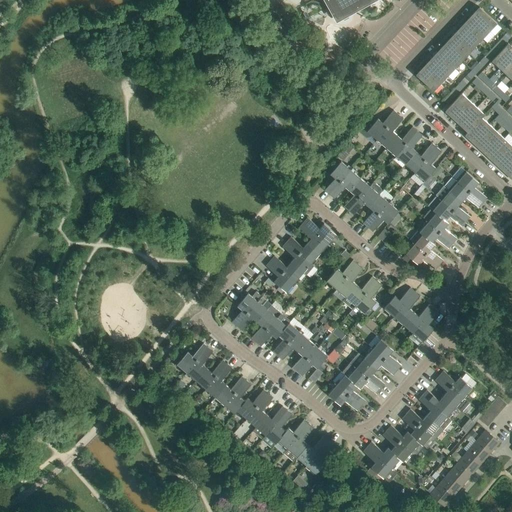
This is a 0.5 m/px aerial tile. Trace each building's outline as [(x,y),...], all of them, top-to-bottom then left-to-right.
[(328,0),(338,17),(351,10),(350,9),(354,7),(355,8),(369,0),(328,0)] [(424,1),(403,22),(412,32),(434,12),(424,1)] [(480,7),(478,8),(473,14),(490,31),(497,23),(480,7)] [(473,14),(466,22),(483,38),(490,31),(473,14)] [(466,22),(458,29),(476,46),(483,38),(466,22)] [(458,29),(451,37),(469,53),(476,46),(458,29)] [(503,43),(505,41),(511,36),(507,32),(500,40),(503,43)] [(451,37),(444,44),(462,61),(469,53),(451,37)] [(492,47),(497,51),(503,43),(500,40),(492,47)] [(511,46),(508,43),(507,45),(501,50),(492,60),(500,67),(511,54),(511,46)] [(444,44),(437,52),(455,68),(462,61),(444,44)] [(485,54),(489,58),(497,51),(492,47),(485,54)] [(437,52),(436,53),(430,59),(448,76),(455,68),(437,52)] [(478,62),(482,66),(489,58),(485,54),(478,62)] [(507,75),(511,69),(511,54),(500,67),(507,75)] [(430,59),(425,66),(423,67),(441,84),(448,76),(430,59)] [(471,69),(475,73),(482,66),(478,62),(471,69)] [(423,67),(416,75),(434,91),(441,84),(423,67)] [(475,73),(471,69),(466,75),(470,79),(475,73)] [(485,83),(489,79),(484,74),(480,78),(485,83)] [(479,89),(483,85),(476,78),(472,82),(479,89)] [(489,79),(485,83),(491,88),(494,84),(489,79)] [(457,85),(463,90),(468,85),(462,80),(457,85)] [(450,92),(455,97),(463,90),(457,85),(450,92)] [(487,96),(491,92),(483,85),(479,89),(487,96)] [(500,97),(505,93),(499,88),(495,92),(500,97)] [(455,97),(450,92),(444,99),(449,104),(455,97)] [(445,110),(449,113),(449,114),(452,116),(453,117),(469,99),(462,92),(452,103),(445,110)] [(494,103),(498,99),(491,92),(487,96),(494,103)] [(500,97),(505,102),(509,97),(505,93),(500,97)] [(460,124),(477,106),(469,99),(453,117),(454,118),(457,121),(460,124)] [(482,116),(482,117),(485,114),(477,106),(460,124),(464,127),(464,128),(467,130),(468,131),(482,116)] [(372,125),(367,121),(359,131),(373,143),(377,139),(398,114),(394,110),(383,122),(378,118),(372,125)] [(506,121),(509,117),(502,110),(498,114),(506,121)] [(393,131),(403,118),(398,114),(377,139),(386,147),(397,134),(393,131)] [(489,123),(482,117),(482,116),(468,131),(465,134),(466,135),(469,138),(470,138),(473,141),(489,123)] [(480,148),(497,130),(489,123),(473,141),(476,144),(476,145),(479,147),(480,148)] [(413,126),(402,139),(397,134),(386,147),(396,155),(417,130),(413,126)] [(412,147),(422,135),(417,130),(396,155),(406,164),(416,151),(412,147)] [(488,155),(504,138),(497,130),(480,148),(481,149),(484,152),(488,155)] [(495,162),(497,160),(511,145),(504,138),(488,155),(491,158),(491,159),(494,161),(495,162)] [(432,143),(421,155),(416,151),(406,164),(415,172),(420,166),(437,147),(432,143)] [(503,169),(511,159),(511,144),(511,145),(497,160),(495,162),(496,163),(499,166),(503,169)] [(424,180),(430,173),(435,168),(431,163),(441,151),(437,147),(420,166),(415,172),(424,180)] [(510,176),(511,174),(511,159),(503,169),(506,172),(506,173),(509,175),(510,176)] [(341,161),(330,173),(335,178),(325,190),(329,194),(351,169),(341,161)] [(350,190),(360,177),(351,169),(329,194),(334,198),(345,186),(350,190)] [(434,169),(431,174),(435,178),(439,173),(434,169)] [(466,171),(460,178),(458,181),(483,202),(487,197),(475,186),(479,182),(466,171)] [(431,174),(430,173),(424,180),(422,182),(423,183),(428,188),(436,178),(435,178),(431,174)] [(360,177),(350,190),(354,194),(344,206),(348,210),(370,186),(360,177)] [(483,202),(458,181),(450,190),(462,201),(466,196),(479,207),(483,202)] [(375,183),(372,183),(370,186),(348,210),(354,215),(364,202),(369,206),(380,194),(382,191),(382,189),(375,183)] [(437,196),(442,200),(466,221),(471,216),(458,206),(462,201),(450,190),(444,185),(436,195),(437,196)] [(380,194),(369,206),(373,210),(363,223),(368,227),(389,202),(380,194)] [(436,212),(446,220),(450,215),(462,226),(466,221),(442,200),(437,196),(428,205),(431,208),(433,210),(436,212)] [(395,215),(399,211),(389,202),(368,227),(373,231),(383,219),(388,223),(395,215)] [(431,208),(423,217),(428,222),(453,243),(457,238),(445,227),(449,222),(446,220),(436,212),(433,210),(431,208)] [(320,228),(307,217),(303,222),(328,243),(336,234),(324,223),(320,228)] [(328,243),(303,222),(299,227),(311,238),(307,242),(320,253),(328,243)] [(420,231),(423,234),(432,242),(436,237),(449,248),(453,243),(428,222),(420,231)] [(385,227),(379,235),(384,239),(390,231),(385,227)] [(418,230),(410,239),(415,243),(439,265),(444,260),(431,249),(435,244),(432,242),(423,234),(420,231),(418,230)] [(303,247),(291,236),(287,241),(312,262),(320,253),(307,242),(303,247)] [(312,262),(287,241),(282,246),(295,257),(291,261),(303,272),(304,271),(306,274),(314,265),(311,262),(312,262)] [(406,253),(419,264),(423,259),(435,270),(439,265),(415,243),(413,246),(406,253)] [(350,254),(345,250),(341,255),(346,259),(350,254)] [(287,266),(274,255),(270,260),(295,281),(303,272),(291,261),(287,266)] [(353,259),(343,272),(338,268),(331,276),(327,280),(336,288),(358,263),(353,259)] [(266,265),(278,276),(274,281),(286,291),(295,281),(270,260),(266,265)] [(353,280),(363,268),(358,263),(336,288),(346,297),(357,284),(353,280)] [(372,276),(362,288),(357,284),(346,297),(356,305),(377,280),(372,276)] [(269,278),(265,282),(271,286),(274,282),(269,278)] [(372,297),(382,284),(377,280),(356,305),(366,313),(376,301),(372,297)] [(410,287),(400,299),(395,295),(384,307),(394,315),(415,291),(410,287)] [(248,293),(237,305),(242,309),(232,322),(237,326),(258,301),(262,296),(256,291),(252,296),(248,293)] [(410,308),(420,295),(415,291),(394,315),(404,324),(414,311),(410,308)] [(271,304),(262,296),(258,301),(237,326),(242,330),(252,317),(257,321),(267,309),(271,304)] [(429,303),(419,316),(414,311),(404,324),(413,332),(434,307),(429,303)] [(267,309),(257,321),(261,325),(251,338),(256,342),(281,313),(271,304),(267,309)] [(429,324),(439,312),(434,307),(413,332),(416,334),(423,341),(434,328),(429,324)] [(290,321),(281,313),(256,342),(261,346),(271,334),(276,338),(279,335),(279,334),(289,322),(290,321)] [(369,318),(365,324),(373,330),(377,324),(369,318)] [(332,332),(337,326),(329,319),(323,325),(332,332)] [(279,334),(279,335),(284,339),(273,351),(278,355),(299,330),(289,322),(279,334)] [(298,351),(309,339),(299,330),(278,355),(283,359),(293,347),(298,351)] [(394,349),(381,338),(373,348),(398,369),(402,365),(389,354),(394,349)] [(309,339),(298,351),(303,355),(292,367),(297,372),(318,347),(309,339)] [(193,355),(188,351),(177,363),(187,372),(208,347),(204,343),(193,355)] [(202,363),(213,351),(208,347),(187,372),(196,380),(207,368),(202,363)] [(317,368),(328,355),(318,347),(297,372),(302,376),(312,364),(317,368)] [(398,369),(373,348),(364,358),(377,368),(381,364),(393,375),(398,369)] [(358,352),(350,362),(356,367),(381,389),(385,384),(373,373),(377,368),(364,358),(358,352)] [(223,359),(212,372),(207,368),(196,380),(206,388),(227,363),(223,359)] [(222,380),(232,368),(227,363),(206,388),(216,396),(226,384),(222,380)] [(348,377),(357,385),(360,388),(364,383),(377,394),(381,389),(356,367),(348,377)] [(456,381),(443,370),(439,375),(464,396),(472,387),(460,376),(456,381)] [(348,377),(345,374),(337,384),(362,405),(366,400),(353,390),(357,385),(348,377)] [(464,396),(439,375),(435,380),(447,390),(443,395),(456,406),(462,411),(470,402),(464,396)] [(242,376),(231,388),(226,384),(216,396),(225,404),(246,380),(242,376)] [(251,384),(246,380),(225,404),(236,413),(237,411),(245,401),(245,400),(240,396),(251,384)] [(328,394),(341,404),(345,400),(357,410),(362,405),(337,384),(328,394)] [(248,397),(245,400),(245,401),(237,411),(247,419),(268,393),(263,389),(253,402),(248,397)] [(439,400),(427,389),(423,394),(447,415),(456,406),(443,395),(439,400)] [(498,396),(499,394),(495,390),(491,395),(495,399),(498,396)] [(262,410),(273,397),(268,393),(247,419),(256,427),(267,414),(262,410)] [(447,415),(423,394),(419,399),(431,410),(427,414),(439,425),(447,415)] [(507,404),(498,396),(495,399),(494,400),(503,408),(507,404)] [(499,412),(503,408),(494,400),(490,405),(499,412)] [(495,417),(499,412),(490,405),(486,409),(495,417)] [(282,406),(272,418),(267,414),(256,427),(266,435),(287,410),(282,406)] [(423,419),(410,408),(406,413),(431,434),(439,425),(427,414),(423,419)] [(491,421),(495,417),(486,409),(483,414),(491,421)] [(281,426),(292,414),(287,410),(266,435),(276,443),(278,441),(278,440),(286,431),(286,430),(281,426)] [(431,434),(406,413),(402,418),(414,428),(411,433),(411,434),(420,442),(422,444),(423,444),(427,448),(435,438),(431,434)] [(483,414),(479,418),(488,426),(491,421),(483,414)] [(289,427),(286,430),(286,431),(278,440),(278,441),(287,448),(290,445),(309,423),(304,419),(294,431),(289,427)] [(314,427),(309,423),(290,445),(287,448),(284,452),(293,460),(296,457),(300,453),(306,446),(308,444),(303,440),(314,427)] [(403,435),(391,425),(387,430),(412,451),(420,442),(411,434),(411,433),(408,430),(403,435)] [(383,434),(395,445),(392,449),(389,446),(388,447),(391,450),(401,458),(400,458),(403,461),(412,451),(387,430),(383,434)] [(493,449),(499,441),(486,430),(477,441),(489,451),(492,448),(493,449)] [(313,448),(308,444),(306,446),(300,453),(296,457),(306,465),(328,440),(323,435),(313,448)] [(322,456),(333,444),(328,440),(306,465),(316,473),(327,460),(322,456)] [(384,452),(371,441),(367,446),(392,467),(400,458),(401,458),(391,450),(388,447),(384,452)] [(489,451),(477,441),(468,451),(481,463),(487,455),(486,454),(489,451)] [(392,467),(367,446),(363,451),(376,461),(371,466),(367,471),(374,477),(378,473),(384,477),(392,467)] [(474,470),(481,463),(468,451),(458,462),(471,472),(473,469),(474,470)] [(471,472),(458,462),(449,472),(463,484),(469,476),(468,476),(471,472)] [(444,478),(440,475),(436,479),(440,483),(452,494),(455,491),(456,491),(463,484),(449,472),(444,478)] [(431,494),(444,505),(451,498),(450,497),(452,494),(440,483),(431,494)]
